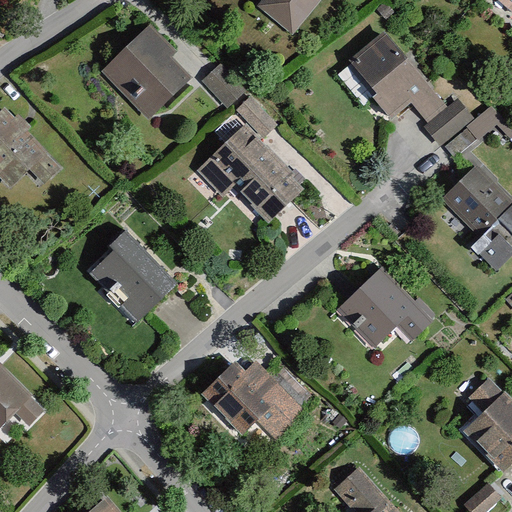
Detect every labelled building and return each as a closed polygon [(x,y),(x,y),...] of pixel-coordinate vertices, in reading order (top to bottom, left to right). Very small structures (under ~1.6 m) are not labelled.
[(261,0),(260,2),(294,30),(318,0),(261,0)] [(511,0),(492,0),(511,17),(511,0)] [(149,25),(103,66),(151,120),(197,79),(149,25)] [(385,30),(337,68),(391,119),(417,101),(430,116),(423,123),(455,152),(504,118),(498,106),(478,115),(459,96),(447,102),(385,30)] [(221,62),(207,76),(232,102),(246,88),(221,62)] [(253,98),(242,110),(266,134),(278,123),(253,98)] [(7,109),(0,115),(0,175),(19,197),(57,163),(7,109)] [(246,118),(196,162),(225,195),(235,186),(269,224),(308,189),(246,118)] [(511,204),(476,169),(440,205),(477,242),(511,207),(511,204)] [(129,234),(92,269),(139,318),(176,282),(129,234)] [(382,261),(335,306),(375,348),(394,330),(406,342),(434,315),(382,261)] [(236,358),(202,392),(244,432),(258,419),(277,438),(306,408),(259,362),(250,372),(236,358)] [(0,363),(0,429),(16,414),(25,424),(42,408),(0,363)] [(485,406),(465,426),(507,468),(511,463),(511,399),(491,379),(474,396),(485,406)] [(364,511),(411,511),(365,461),(339,484),(364,511)] [(489,479),(467,500),(478,511),(483,511),(503,494),(489,479)] [(127,511),(109,490),(83,511),(127,511)]
